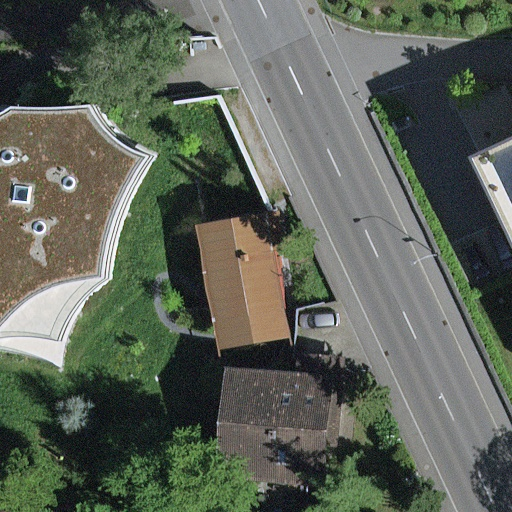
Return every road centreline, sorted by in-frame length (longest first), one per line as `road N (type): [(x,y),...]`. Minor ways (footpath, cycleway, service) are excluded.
road 1 (secondary): [(494,511),(287,65)]
road 2 (residential): [(287,65),(511,60)]
